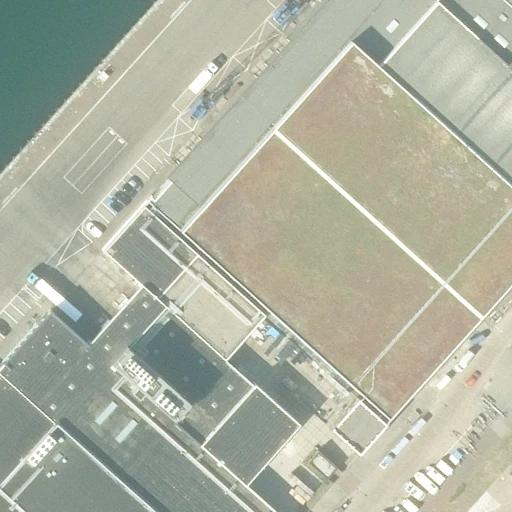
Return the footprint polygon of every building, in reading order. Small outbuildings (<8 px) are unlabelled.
[(150,198),(147,202),(144,206),(265,317),(356,399),(385,424),(511,282),(511,0),(331,0),(269,69),(152,200),(150,198)] [(0,365),(0,373),(153,511),(274,511),(244,485),(299,424),(251,385),(225,361),(265,317),(144,206),(101,251),(139,285),(86,344),(49,310),(41,320),(0,365)] [(153,511),(0,373),(0,511),(153,511)] [(385,424),(356,399),(330,429),(358,455),(385,424)] [(337,470),(314,450),(304,462),(326,482),(337,470)]
